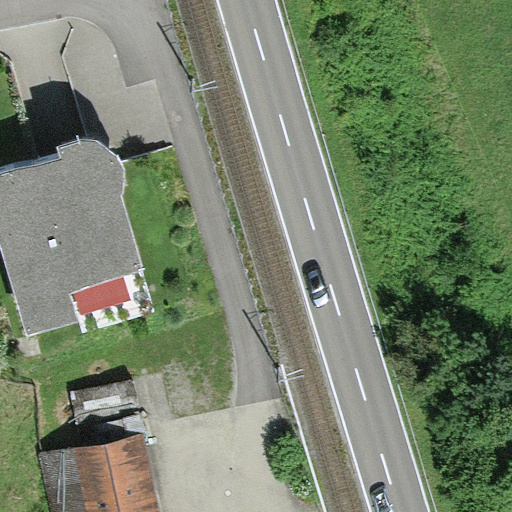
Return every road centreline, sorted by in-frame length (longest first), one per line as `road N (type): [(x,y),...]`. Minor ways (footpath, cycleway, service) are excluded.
road 1 (primary): [(253,0),(400,511)]
road 2 (unknown): [(231,505),(247,438),(244,402),(123,0)]
